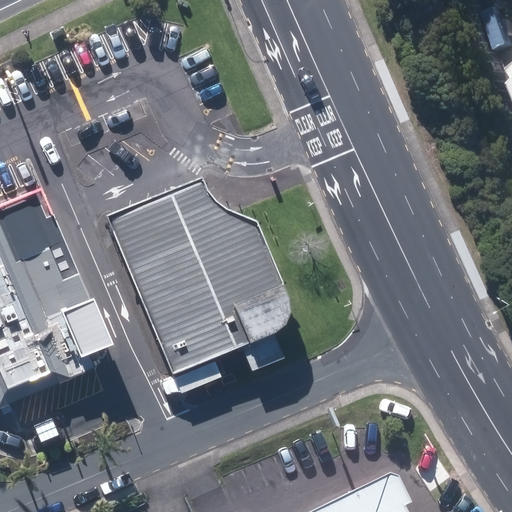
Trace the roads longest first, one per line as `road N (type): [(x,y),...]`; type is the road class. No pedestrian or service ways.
road 1 (unclassified): [(1,511),(441,325)]
road 2 (tertiary): [(288,0),(441,325)]
road 3 (tertiary): [(441,325),(511,459)]
